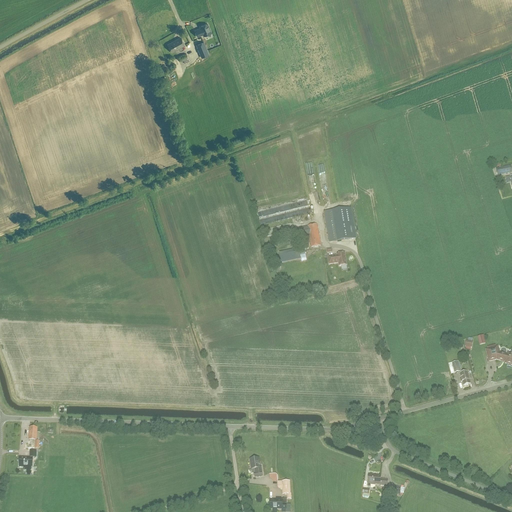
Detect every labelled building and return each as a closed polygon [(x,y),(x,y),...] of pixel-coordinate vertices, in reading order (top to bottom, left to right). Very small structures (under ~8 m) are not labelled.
[(202,28),(196,31),(198,37),(204,34),(205,36),(211,33),(208,24),(201,26),(202,28)] [(179,49),(185,45),(181,38),(174,41),(179,49)] [(179,49),(174,41),(168,45),(172,53),(179,49)] [(202,58),(209,55),(204,42),(197,45),(202,58)] [(207,45),(210,51),(215,49),(212,42),(207,45)] [(181,62),(184,61),(189,59),(186,54),(179,57),(181,62)] [(305,136),(297,139),(302,150),(306,149),(304,145),(308,143),(305,136)] [(496,169),(497,176),(511,172),(511,170),(511,165),(502,167),(496,169)] [(281,218),(294,219),(306,215),(306,212),(310,212),(311,207),(310,205),(306,206),(305,206),(300,208),(299,208),(297,209),(296,214),(294,215),(292,214),(281,218)] [(355,239),(350,208),(325,212),(330,243),(355,239)] [(311,248),(321,246),(317,225),(307,226),(297,228),(299,238),(309,236),(311,248)] [(300,253),(299,249),(292,251),(294,260),(301,259),(300,253)] [(346,265),(345,254),(337,255),(328,257),(329,264),(338,263),(339,267),(346,265)] [(505,362),(505,363),(511,364),(511,353),(508,352),(507,355),(499,353),(498,346),(495,347),(495,345),(487,346),(488,349),(486,350),(489,361),(496,359),(505,362)] [(461,371),(458,361),(452,363),(454,373),(461,371)] [(462,382),(463,386),(470,384),(467,372),(460,374),(461,377),(460,378),(461,382),(462,382)] [(29,427),(29,440),(36,440),(37,428),(29,427)] [(35,457),(36,451),(30,451),(30,458),(19,457),(19,467),(23,467),(23,466),(31,467),(32,458),(32,457),(35,457)] [(255,478),(262,476),(261,467),(259,467),(258,458),(251,459),(252,469),(255,469),(256,473),(254,473),(255,478)] [(381,479),(381,476),(369,474),(368,483),(380,485),(380,486),(387,487),(388,480),(381,479)] [(290,494),(290,490),(290,481),(282,482),(277,482),(277,487),(283,491),(283,494),(287,494),(290,494)] [(269,508),(269,509),(286,510),(287,499),(279,499),(275,498),(275,500),(270,500),(270,503),(269,503),(268,504),(268,507),(269,508)]
